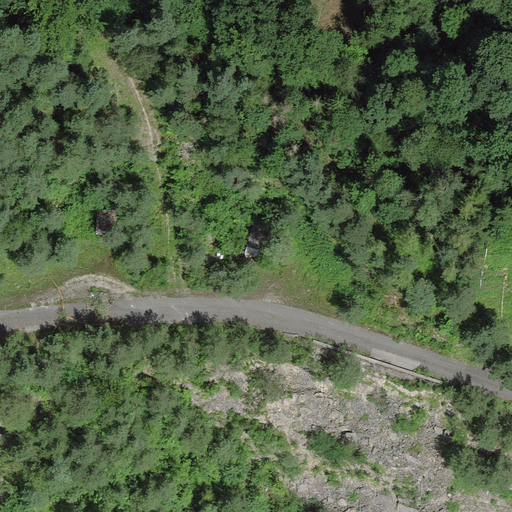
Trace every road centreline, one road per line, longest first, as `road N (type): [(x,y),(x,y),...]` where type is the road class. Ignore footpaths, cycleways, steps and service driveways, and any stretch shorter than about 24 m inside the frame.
road 1 (track): [(511,386),(307,323),(141,310),(0,324)]
road 2 (track): [(364,0),(443,93)]
